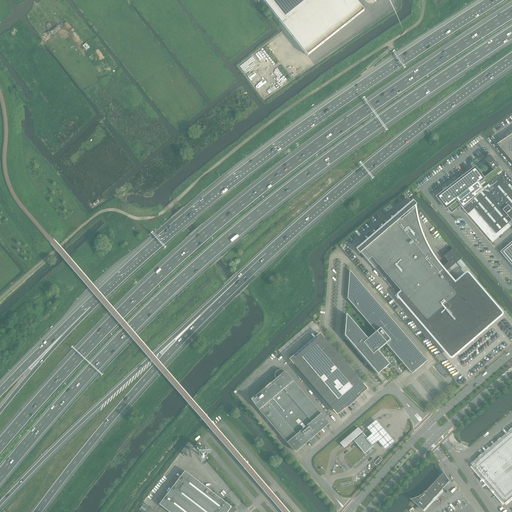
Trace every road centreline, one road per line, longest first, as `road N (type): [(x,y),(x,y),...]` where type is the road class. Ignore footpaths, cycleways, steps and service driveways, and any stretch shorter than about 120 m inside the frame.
road 1 (motorway): [(0,476),(106,353),(244,224),(511,32)]
road 2 (motorway): [(511,12),(316,145),(195,242),(0,445)]
road 3 (track): [(0,299),(99,212),(143,218),(165,210),(295,103),(414,26),(423,0)]
road 4 (motorway): [(493,0),(232,180),(89,305)]
road 5 (motorway): [(216,299),(399,138),(511,56)]
road 6 (motorway): [(0,503),(216,299)]
road 7 (motorway): [(37,511),(216,299)]
road 8 (unclassified): [(347,511),(307,466),(309,455),(388,389),(405,402)]
road 9 (motorway): [(89,305),(0,410)]
road 10 (unknown): [(242,511),(192,462),(151,506)]
road 11 (motorway): [(89,305),(0,392)]
